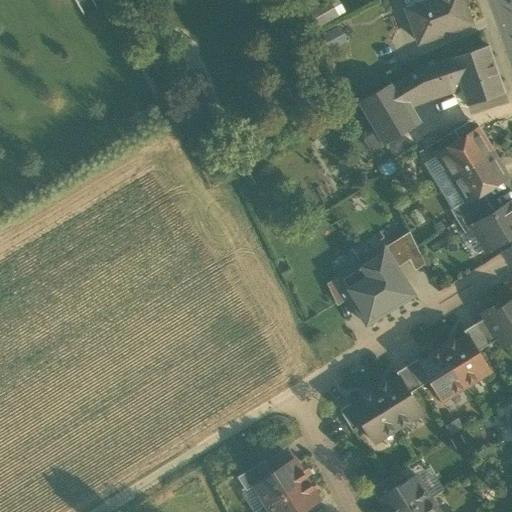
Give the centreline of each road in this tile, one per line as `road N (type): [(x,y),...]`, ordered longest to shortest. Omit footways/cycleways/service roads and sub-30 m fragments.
road 1 (residential): [(511,264),(295,391)]
road 2 (residential): [(295,391),(100,511)]
road 3 (residential): [(295,391),(352,511)]
